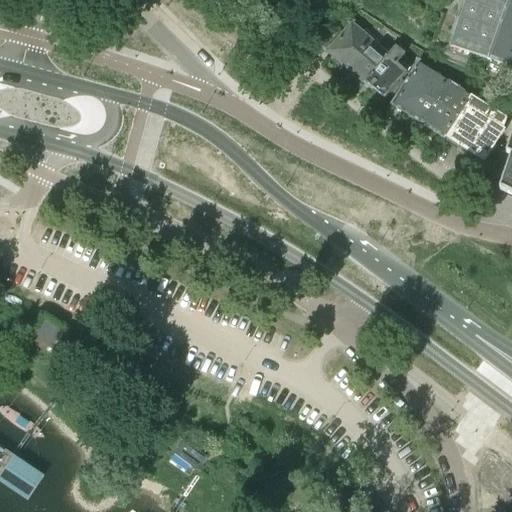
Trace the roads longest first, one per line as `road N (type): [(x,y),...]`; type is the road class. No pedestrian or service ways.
road 1 (residential): [(40,172),(280,282),(342,326),(441,443),(464,511)]
road 2 (primary): [(65,151),(163,187),(282,249),(511,414)]
road 3 (residential): [(511,237),(439,218),(237,112),(123,0)]
road 4 (primary): [(458,328),(194,125),(97,93)]
